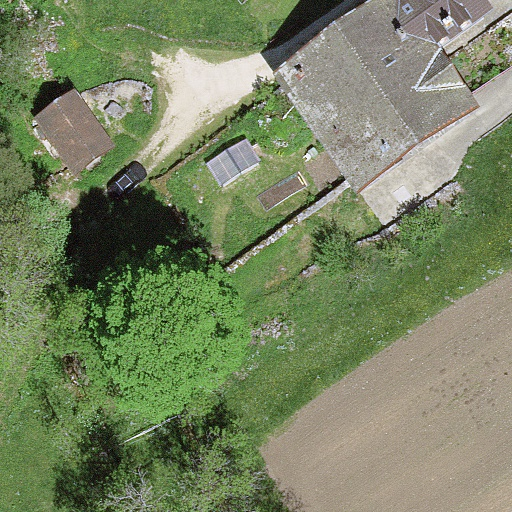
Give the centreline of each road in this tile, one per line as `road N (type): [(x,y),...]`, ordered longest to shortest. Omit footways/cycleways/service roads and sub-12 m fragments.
road 1 (track): [(0,409),(88,209),(191,133)]
road 2 (track): [(363,0),(207,78),(191,133)]
